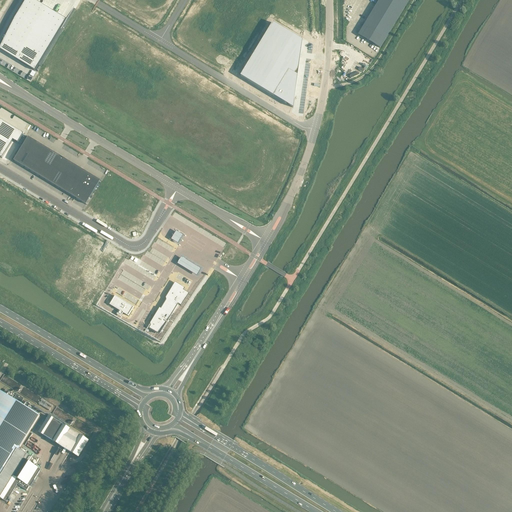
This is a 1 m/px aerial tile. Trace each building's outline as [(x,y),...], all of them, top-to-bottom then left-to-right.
[(3,43),(0,47),(0,49),(6,53),(14,55),(18,58),(17,60),(35,71),(61,28),(56,25),(61,16),(34,0),(25,0),(15,18),(3,43)] [(379,0),(358,34),(380,47),(408,0),(379,0)] [(282,25),(250,78),(302,110),(312,43),(282,25)] [(0,119),(0,156),(2,158),(13,140),(18,143),(23,134),(0,119)] [(100,180),(28,136),(14,160),(86,204),(100,180)] [(104,182),(89,206),(129,231),(144,207),(141,205),(104,182)] [(176,284),(149,328),(157,332),(157,333),(158,333),(159,333),(160,333),(161,332),(162,332),(163,330),(168,322),(169,320),(186,291),(176,284)] [(115,296),(110,304),(120,311),(119,313),(122,315),(123,313),(129,316),(134,307),(115,296)] [(0,391),(0,498),(7,502),(17,484),(27,490),(29,486),(30,487),(41,469),(31,463),(33,459),(16,448),(37,414),(20,404),(24,398),(17,394),(13,399),(0,391)] [(87,439),(50,417),(40,433),(60,445),(61,443),(71,450),(70,452),(77,456),(87,439)]
